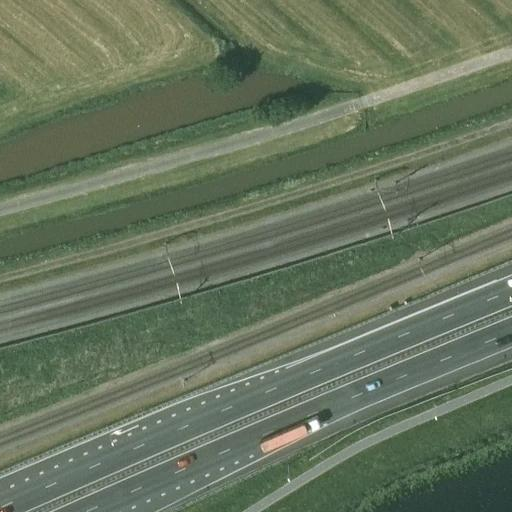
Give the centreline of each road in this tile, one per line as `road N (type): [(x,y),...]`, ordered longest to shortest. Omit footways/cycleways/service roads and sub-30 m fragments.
road 1 (motorway): [(511,290),(0,507)]
road 2 (track): [(0,278),(277,199),(511,120)]
road 3 (motorway): [(90,511),(511,332)]
